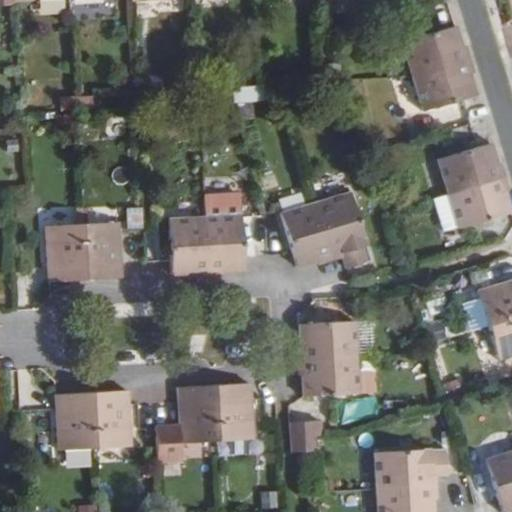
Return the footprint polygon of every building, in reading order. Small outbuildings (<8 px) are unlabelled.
[(104,0),(68,0),(69,14),(105,12),(104,0)] [(466,61),(456,26),(403,42),(414,76),(466,61)] [(466,61),(414,76),(424,111),(464,99),(477,96),(466,61)] [(156,87),(142,88),(143,104),(157,103),(156,87)] [(261,87),(234,88),(234,102),(262,102),(261,87)] [(93,100),(85,101),(86,111),(94,111),(93,100)] [(75,112),(74,101),(64,102),(65,112),(75,112)] [(85,101),(74,101),(75,112),(86,111),(85,101)] [(439,160),(449,194),(502,178),(491,143),(478,148),(439,160)] [(460,229),(511,213),(511,211),(502,178),(449,194),(460,229)] [(350,193),(316,204),(332,257),(341,254),(346,269),(371,261),(350,193)] [(332,257),(316,204),(281,214),(293,254),(298,267),(332,257)] [(241,215),(205,217),(208,273),(243,271),(243,257),(241,215)] [(168,219),(170,261),(171,275),(208,273),(205,217),(168,219)] [(118,222),(82,224),(85,280),(121,278),(120,264),(118,222)] [(85,280),(82,224),(46,225),(48,282),(49,281),(85,280)] [(489,326),(511,318),(511,281),(478,292),(489,326)] [(511,356),(511,318),(489,326),(500,361),(511,356)] [(371,320),(356,321),(358,357),(373,356),(371,320)] [(356,321),(299,324),(302,361),(358,357),(356,321)] [(358,357),(302,361),(304,397),(359,394),(358,357)] [(253,440),(251,399),(250,384),(214,386),(217,442),(253,440)] [(181,444),(217,442),(214,386),(178,387),(178,402),(181,444)] [(131,447),(127,405),(126,390),(92,392),(95,449),(131,447)] [(59,450),(95,449),(92,392),(56,394),(59,450)] [(339,422),(375,416),(373,399),(337,404),(339,422)] [(315,420),(290,422),(291,453),(307,452),(317,452),(316,436),(315,420)] [(177,424),(149,425),(150,464),(178,463),(177,424)] [(214,443),(214,455),(247,454),(247,442),(214,443)] [(376,453),(378,489),(433,485),(432,476),(447,475),(445,450),(376,453)] [(501,511),(505,511),(511,510),(511,452),(486,460),(501,511)] [(255,467),(257,487),(272,485),(269,465),(255,467)] [(378,511),(434,511),(433,485),(378,489),(378,511)]
